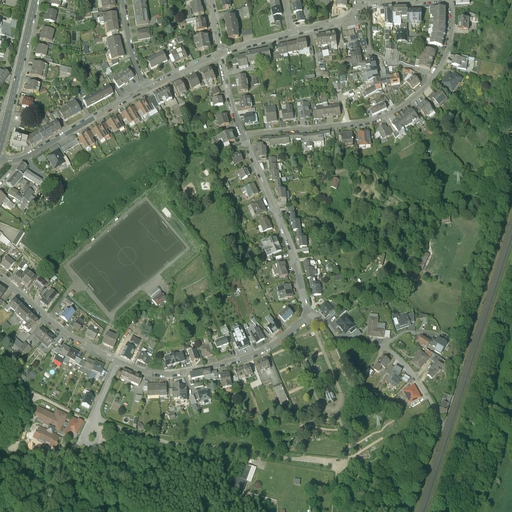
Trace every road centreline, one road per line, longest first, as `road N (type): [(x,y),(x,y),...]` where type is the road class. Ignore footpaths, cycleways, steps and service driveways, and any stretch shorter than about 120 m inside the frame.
road 1 (residential): [(433,72),(377,113),(241,132)]
road 2 (residential): [(307,312),(258,348),(231,357),(156,369),(119,356)]
road 3 (residential): [(307,312),(291,247),(241,132)]
road 4 (track): [(464,191),(443,203),(419,200),(364,160),(334,162),(336,120)]
road 5 (residential): [(0,158),(28,155),(147,87)]
road 6 (primary): [(0,145),(35,0)]
road 7 (track): [(462,511),(511,371)]
road 8 (residential): [(119,356),(64,329),(0,275)]
